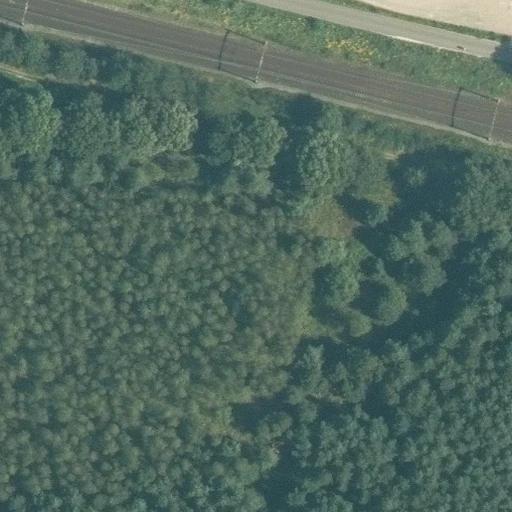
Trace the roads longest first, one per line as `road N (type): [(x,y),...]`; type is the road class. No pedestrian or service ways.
road 1 (track): [(511,176),(0,50)]
road 2 (unclassified): [(511,54),(281,0)]
